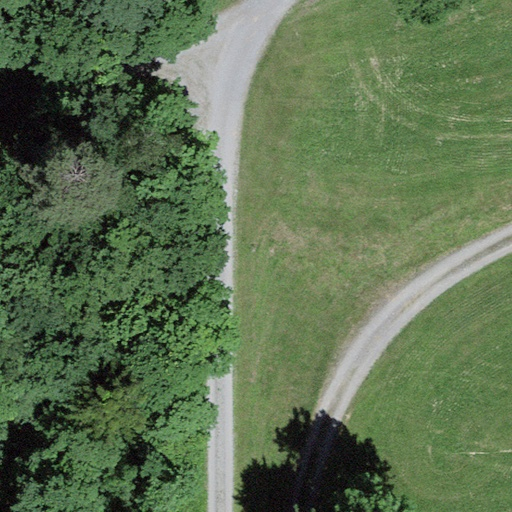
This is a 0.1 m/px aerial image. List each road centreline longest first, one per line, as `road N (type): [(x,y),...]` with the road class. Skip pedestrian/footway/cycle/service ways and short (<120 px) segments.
road 1 (track): [(233,57),(223,219),(226,511)]
road 2 (track): [(301,511),(309,475),(376,334),(460,263),(511,241)]
road 3 (track): [(288,0),(233,57),(0,120)]
